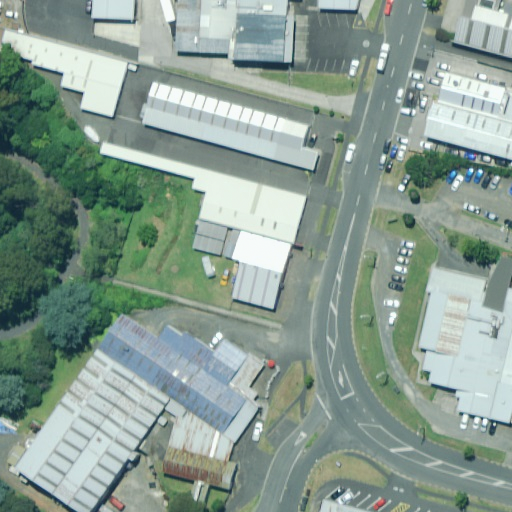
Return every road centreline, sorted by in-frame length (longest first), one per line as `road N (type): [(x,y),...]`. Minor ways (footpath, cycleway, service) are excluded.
road 1 (unclassified): [(411,0),(331,308),(333,366),(348,405)]
road 2 (unclassified): [(348,405),(375,435),(416,458),(511,486)]
road 3 (unclassified): [(348,405),(288,474),(275,511)]
